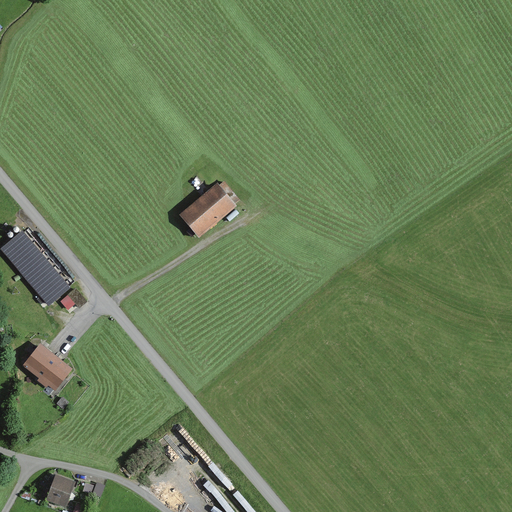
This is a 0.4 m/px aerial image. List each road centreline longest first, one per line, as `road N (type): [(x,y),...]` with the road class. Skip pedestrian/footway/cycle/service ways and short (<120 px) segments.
road 1 (unclassified): [(282,511),(0,176)]
road 2 (residential): [(31,460),(129,483),(169,511)]
road 3 (track): [(108,305),(220,235)]
